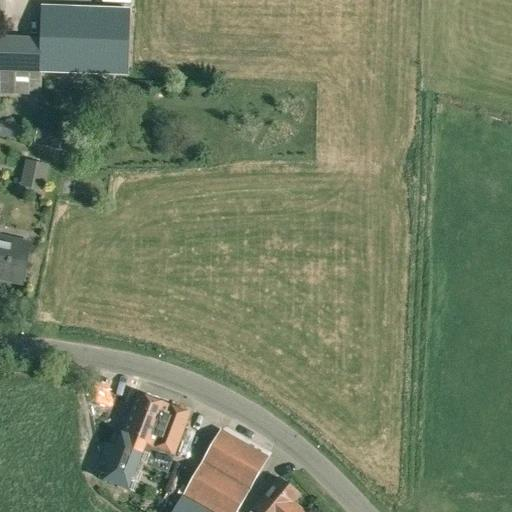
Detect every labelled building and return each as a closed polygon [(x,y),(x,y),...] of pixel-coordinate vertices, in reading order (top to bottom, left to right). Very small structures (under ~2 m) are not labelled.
[(41,40),(39,73),(68,74),(71,7),(42,7),(41,40)] [(71,7),(68,74),(97,75),(100,8),(71,7)] [(100,8),(97,75),(127,76),(130,9),(100,8)] [(0,38),(0,72),(1,72),(39,74),(39,73),(41,40),(0,38)] [(39,74),(1,72),(1,93),(29,94),(29,91),(41,92),(42,74),(39,74)] [(0,137),(22,142),(25,128),(1,123),(0,125),(0,137)] [(58,135),(36,130),(33,146),(55,150),(58,135)] [(26,151),(18,188),(45,193),(53,158),(26,151)] [(0,280),(22,285),(31,245),(0,238),(0,235),(0,234),(0,280)] [(189,418),(137,394),(104,481),(127,490),(139,464),(159,471),(164,457),(172,458),(189,418)] [(237,511),(268,458),(220,431),(182,498),(210,511),(237,511)] [(279,479),(254,508),(258,511),(302,511),(293,504),(299,496),(279,479)] [(207,511),(183,497),(179,495),(169,511),(207,511)]
